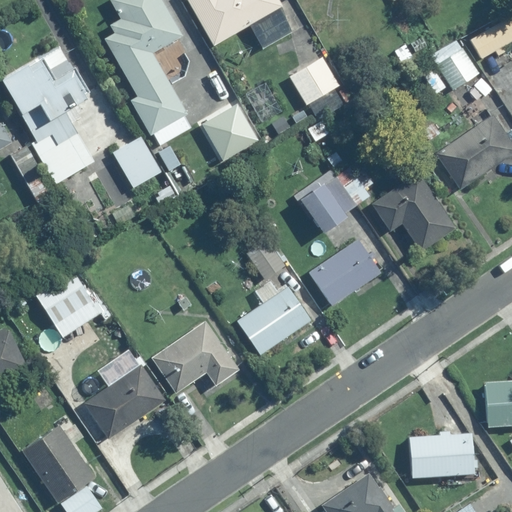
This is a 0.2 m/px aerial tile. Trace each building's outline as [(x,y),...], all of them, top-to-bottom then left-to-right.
[(183,38),(161,0),(107,0),(118,19),(108,23),(113,31),(102,37),(136,97),(129,101),(149,136),(152,134),(159,147),(193,127),(185,114),(188,113),(154,54),(183,38)] [(186,0),(212,47),(283,7),(279,0),(186,0)] [(469,39),(480,58),(511,39),(511,19),(510,16),(469,39)] [(479,73),(457,40),(430,58),(438,69),(425,78),(436,95),(450,86),(453,91),(479,73)] [(29,146),(53,185),(96,162),(67,108),(90,94),(61,46),(40,59),(38,56),(0,79),(0,87),(17,117),(22,115),(36,142),(29,146)] [(323,56),(288,76),(305,107),(340,86),(323,56)] [(511,143),(493,115),(434,154),(459,191),(511,155),(511,143)] [(0,151),(1,151),(4,156),(25,143),(9,118),(0,124),(0,151)] [(141,135),(111,152),(133,189),(163,172),(141,135)] [(53,185),(29,146),(11,156),(39,206),(59,195),(53,185)] [(307,194),(298,200),(321,234),(344,219),(342,215),(371,195),(368,190),(375,186),(366,173),(358,178),(350,166),(337,175),(333,169),(304,189),(307,194)] [(410,178),(371,204),(389,232),(403,223),(421,250),(455,228),(421,176),(412,181),(410,178)] [(269,240),(247,254),(263,279),(285,265),(269,240)] [(360,241),(308,273),(329,307),(381,274),(360,241)] [(77,270),(35,295),(60,339),(102,314),(77,270)] [(263,302),(236,321),(258,357),(313,323),(289,286),(279,292),(272,281),(255,291),(263,302)] [(206,321),(150,359),(174,395),(207,374),(215,387),(238,372),(206,321)] [(7,329),(0,332),(0,380),(26,368),(7,329)] [(141,363),(83,403),(108,439),(166,399),(141,363)] [(511,380),(486,382),(488,426),(511,425),(511,380)] [(94,480),(59,427),(20,452),(54,502),(58,499),(66,511),(94,511),(102,507),(87,484),(94,480)] [(409,436),(410,477),(474,474),(472,433),(409,436)] [(394,511),(368,473),(319,505),(324,511),(394,511)] [(20,511),(0,477),(0,511),(20,511)] [(476,511),(471,503),(454,511),(476,511)]
